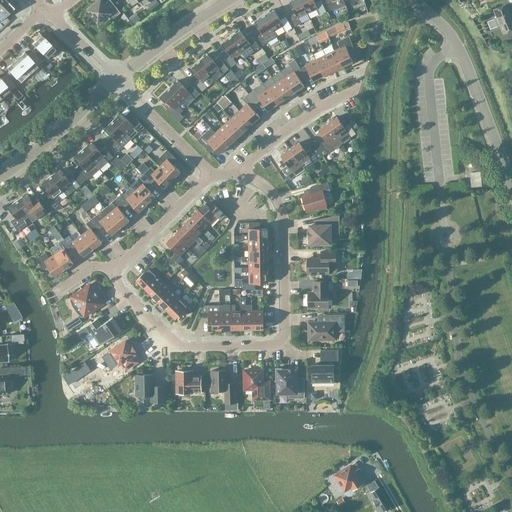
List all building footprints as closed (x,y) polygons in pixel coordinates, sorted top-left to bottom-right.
[(14,8),(5,0),(0,5),(0,29),(0,30),(9,21),(5,17),(14,8)] [(98,23),(99,22),(103,27),(121,13),(110,0),(109,0),(104,4),(101,0),(88,10),(98,23)] [(308,14),(301,0),(293,0),(290,2),(295,13),(289,16),(295,27),(301,24),(298,18),(308,14)] [(301,0),(308,14),(317,10),(320,15),(326,12),(321,1),(315,4),(313,0),(301,0)] [(324,0),(329,11),(335,8),(336,9),(345,6),(343,0),(324,0)] [(511,15),(507,4),(493,10),(497,18),(494,19),(498,27),(500,26),(503,34),(511,30),(511,15)] [(264,15),(274,32),(283,27),(286,32),(292,29),(286,18),(280,21),(274,10),(270,13),(269,11),(264,15)] [(262,46),(268,43),(277,37),(274,32),(264,15),(258,18),(259,19),(255,21),(261,32),(256,35),(262,46)] [(230,36),(241,53),(245,58),(259,48),(252,37),(247,41),(240,31),(236,34),(235,33),(230,36)] [(36,47),(32,52),(42,62),(46,58),(47,58),(48,57),(51,56),(54,55),(56,54),(59,52),(60,49),(59,48),(57,47),(53,45),(51,45),(39,33),(38,34),(39,34),(38,36),(37,37),(36,38),(36,40),(35,41),(33,44),(36,47)] [(241,53),(230,36),(225,40),(226,41),(222,44),(229,54),(224,57),(231,68),(237,64),(233,59),(241,53)] [(343,46),(335,51),(343,67),(353,63),(348,51),(353,49),(348,37),(341,41),(343,46)] [(343,67),(335,51),(325,55),(333,72),(343,67)] [(14,58),(29,75),(31,78),(32,77),(34,75),(36,71),(35,69),(37,67),(42,62),(32,52),(27,56),(24,52),(21,55),(19,55),(18,56),(17,57),(15,58),(14,58)] [(198,61),(211,76),(215,81),(228,70),(220,60),(215,64),(208,55),(204,58),(203,57),(198,61)] [(333,72),(325,55),(315,60),(323,77),(333,72)] [(10,72),(5,76),(15,87),(20,82),(20,83),(29,75),(14,58),(13,58),(14,59),(13,60),(12,61),(11,63),(10,64),(10,65),(7,68),(10,72)] [(323,77),(315,60),(305,65),(306,66),(300,68),(303,73),(308,70),(313,82),(323,77)] [(211,76),(198,61),(193,65),(194,66),(190,69),(198,78),(194,82),(202,92),(207,88),(203,83),(211,76)] [(272,66),(269,61),(264,64),(267,69),(272,66)] [(257,70),(261,75),(267,71),(263,65),(257,70)] [(290,65),(281,71),(295,93),(304,87),(297,76),(303,73),(300,68),(294,72),(290,65)] [(254,68),(247,75),(252,80),(259,74),(254,68)] [(295,93),(281,71),(272,77),(286,99),(295,93)] [(15,87),(5,76),(1,80),(0,78),(0,97),(1,99),(10,91),(15,87)] [(286,99),(272,77),(262,83),(277,105),(286,99)] [(173,83),(169,88),(183,102),(190,95),(195,99),(199,94),(191,85),(186,90),(177,81),(174,84),(173,83)] [(277,105),(262,83),(253,89),(254,90),(249,94),(256,104),(261,101),(268,111),(277,105)] [(183,102),(169,88),(164,92),(165,93),(162,97),(171,106),(166,110),(179,122),(184,117),(180,114),(183,111),(179,106),(183,102)] [(247,103),(239,111),(252,125),(260,118),(252,108),(256,104),(249,94),(243,99),(247,103)] [(224,104),(229,100),(225,96),(220,100),(224,104)] [(213,107),(218,113),(222,108),(217,103),(213,107)] [(252,125),(239,111),(231,118),(244,132),(252,125)] [(112,121),(127,135),(134,128),(141,135),(146,130),(137,121),(133,126),(121,114),(118,118),(117,117),(112,121)] [(332,120),(327,123),(342,144),(343,143),(344,144),(350,140),(349,139),(356,134),(349,124),(344,127),(337,117),(332,120)] [(244,132),(231,118),(223,125),(236,140),(244,132)] [(119,152),(127,144),(131,140),(127,135),(112,121),(108,126),(109,127),(105,130),(114,139),(110,143),(119,152)] [(342,144),(327,123),(323,127),(318,130),(326,140),(316,147),(323,157),(342,144)] [(236,140),(223,125),(214,133),(227,147),(236,140)] [(227,147),(214,133),(207,139),(203,135),(197,141),(206,149),(211,145),(219,154),(227,147)] [(87,145),(82,150),(100,169),(113,158),(104,148),(100,152),(92,143),(88,146),(87,145)] [(290,149),(301,165),(309,159),(313,164),(323,157),(316,147),(306,153),(299,143),(295,146),(290,149)] [(290,180),(296,176),(304,170),(301,165),(290,149),(285,152),(285,153),(281,156),(288,166),(283,169),(290,180)] [(100,169),(82,150),(78,154),(79,155),(75,158),(83,167),(79,171),(87,181),(100,169)] [(167,150),(162,155),(159,159),(163,163),(159,167),(173,181),(177,176),(176,176),(180,172),(171,164),(176,159),(167,150)] [(322,172),(333,165),(328,159),(318,166),(322,172)] [(155,171),(150,167),(142,175),(151,184),(156,179),(165,188),(168,184),(169,185),(173,181),(159,167),(155,171)] [(51,176),(63,192),(67,197),(81,186),(73,176),(68,180),(60,170),(57,173),(56,172),(51,176)] [(470,173),(472,187),(482,186),(480,172),(470,173)] [(130,187),(134,191),(147,205),(152,201),(151,201),(155,197),(147,188),(151,184),(142,175),(130,187)] [(63,192),(51,176),(46,180),(47,181),(43,184),(50,194),(45,197),(56,211),(62,207),(58,203),(62,200),(58,195),(63,192)] [(81,186),(88,194),(93,189),(87,182),(81,186)] [(312,194),(302,197),(306,212),(327,206),(322,191),(330,189),(328,183),(310,188),(312,194)] [(147,205),(134,191),(126,198),(122,194),(117,198),(126,207),(130,203),(139,212),(143,209),(147,205)] [(17,200),(28,217),(32,222),(46,212),(36,198),(31,201),(27,195),(23,198),(22,197),(17,200)] [(117,198),(113,202),(104,209),(121,228),(125,225),(125,224),(129,221),(121,211),(126,207),(117,198)] [(24,220),(28,217),(17,200),(12,204),(13,205),(9,208),(16,218),(11,221),(18,232),(27,225),(24,220)] [(76,204),(83,212),(87,208),(81,200),(76,204)] [(227,217),(222,212),(214,205),(210,209),(205,204),(197,212),(210,225),(218,217),(222,221),(227,217)] [(121,228),(104,209),(96,216),(91,220),(99,230),(104,226),(112,235),(116,232),(121,228)] [(197,212),(189,220),(203,233),(208,238),(211,235),(206,229),(210,225),(197,212)] [(310,238),(310,244),(317,244),(317,246),(324,246),(324,244),(330,244),(330,235),(339,234),(339,235),(340,235),(339,215),(313,220),(313,221),(313,226),(310,226),(310,232),(309,232),(309,233),(309,237),(309,238),(310,238)] [(90,229),(81,235),(93,250),(98,247),(97,247),(102,243),(94,233),(99,230),(91,220),(86,224),(90,229)] [(189,220),(182,228),(195,241),(200,245),(203,241),(199,237),(203,233),(189,220)] [(259,223),(249,223),(249,229),(248,229),(248,235),(242,236),(242,240),(267,240),(267,229),(260,229),(259,223)] [(38,225),(29,228),(31,235),(40,232),(38,225)] [(195,241),(182,228),(174,235),(187,248),(195,241)] [(77,230),(69,236),(73,241),(81,235),(77,230)] [(93,250),(81,235),(73,241),(69,236),(64,240),(71,251),(76,247),(84,257),(88,254),(93,250)] [(171,256),(175,260),(179,264),(182,261),(178,257),(179,255),(180,256),(187,248),(174,235),(166,243),(175,252),(171,256)] [(71,251),(64,240),(58,244),(62,249),(53,255),(64,271),(69,268),(69,267),(73,264),(66,254),(71,251)] [(248,240),(248,251),(267,251),(267,240),(248,240)] [(205,251),(210,246),(206,242),(202,247),(205,251)] [(204,252),(199,248),(194,253),(198,258),(204,252)] [(267,262),(267,251),(248,251),(248,257),(242,257),(242,262),(248,262),(267,262)] [(307,259),(308,274),(310,274),(310,275),(311,276),(316,276),(318,275),(318,274),(329,274),(329,265),(336,265),(335,252),(321,252),(321,259),(307,259)] [(45,253),(41,256),(36,259),(43,270),(48,266),(55,277),(59,274),(64,271),(53,255),(49,258),(45,253)] [(170,264),(175,260),(171,256),(167,261),(170,264)] [(248,268),(242,268),(237,268),(237,273),(249,273),(267,273),(267,262),(248,262),(248,268)] [(153,264),(136,281),(144,289),(157,275),(161,272),(153,264)] [(185,278),(189,274),(184,269),(181,273),(185,278)] [(263,289),(268,289),(267,273),(249,273),(249,283),(242,283),(243,290),(250,290),(255,290),(255,289),(263,289)] [(161,279),(157,275),(144,289),(152,296),(165,283),(169,279),(166,275),(161,279)] [(197,281),(192,277),(188,281),(192,285),(197,281)] [(308,308),(328,308),(328,290),(333,290),(333,282),(313,282),(314,293),(308,293),(308,308)] [(174,283),(169,287),(165,283),(152,296),(159,304),(173,291),(177,286),(174,283)] [(97,296),(95,293),(95,292),(90,285),(72,297),(84,316),(103,304),(98,297),(98,296),(97,296)] [(159,304),(167,312),(180,298),(173,291),(159,304)] [(188,306),(180,298),(167,312),(175,319),(184,311),(188,315),(192,311),(187,307),(188,306)] [(241,299),(241,311),(241,330),(252,330),(252,311),(252,305),(245,305),(245,299),(241,299)] [(230,305),(230,306),(230,312),(230,330),(241,330),(241,311),(235,312),(235,305),(230,305)] [(230,330),(230,312),(230,306),(219,306),(219,312),(219,330),(230,330)] [(252,311),(252,330),(263,330),(263,311),(252,311)] [(219,330),(219,312),(208,312),(208,313),(202,313),(202,318),(208,318),(208,331),(219,330)] [(331,323),(308,323),(309,335),(311,335),(314,338),(314,340),(336,340),(336,332),(344,332),(343,316),(331,316),(331,323)] [(100,346),(121,331),(112,318),(102,325),(98,319),(84,328),(88,335),(91,333),(100,346)] [(117,361),(119,365),(120,364),(124,371),(137,362),(132,356),(135,354),(133,352),(135,351),(132,347),(131,348),(126,341),(110,351),(112,355),(110,356),(115,363),(117,361)] [(7,345),(0,345),(0,362),(8,361),(7,345)] [(339,367),(339,351),(323,351),(324,365),(312,365),(312,383),(335,383),(335,367),(339,367)] [(69,385),(91,371),(85,362),(63,376),(69,385)] [(112,364),(100,368),(104,380),(116,376),(112,364)] [(0,394),(9,394),(8,376),(22,375),(21,366),(0,367),(0,394)] [(276,382),(278,382),(278,393),(289,393),(289,399),(304,398),(304,379),(296,379),(296,371),(294,371),(294,370),(288,370),(288,371),(285,371),(285,369),(276,369),(276,382)] [(263,370),(244,371),(244,390),(253,390),(253,400),(270,400),(270,385),(263,385),(263,370)] [(193,371),(176,372),(176,394),(193,393),(201,393),(201,379),(193,379),(193,371)] [(227,371),(211,371),(212,391),(225,391),(225,404),(235,404),(235,384),(227,384),(227,371)] [(143,376),(135,377),(136,396),(151,396),(151,402),(165,402),(165,387),(152,387),(152,375),(143,375),(143,376)] [(447,402),(428,413),(434,423),(453,412),(447,402)] [(333,475),(344,493),(351,489),(352,491),(363,484),(356,471),(360,469),(356,462),(351,465),(351,464),(333,475)] [(371,493),(370,493),(374,501),(372,502),(376,507),(378,506),(381,511),(384,511),(392,507),(379,487),(371,493)]
